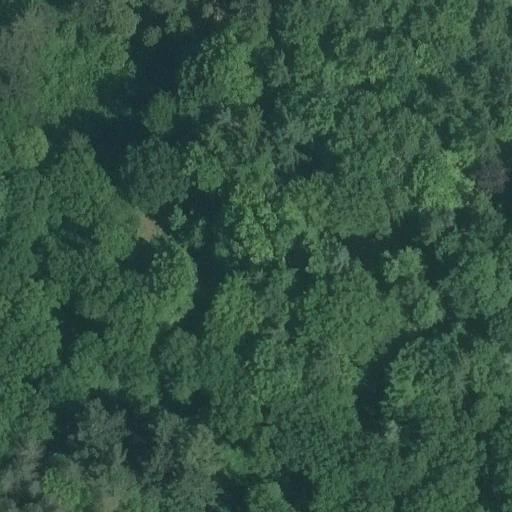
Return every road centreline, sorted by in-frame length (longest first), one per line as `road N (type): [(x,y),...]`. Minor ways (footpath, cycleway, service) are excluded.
road 1 (track): [(313,0),(0,478)]
road 2 (track): [(159,232),(0,128)]
road 3 (track): [(26,436),(123,511)]
